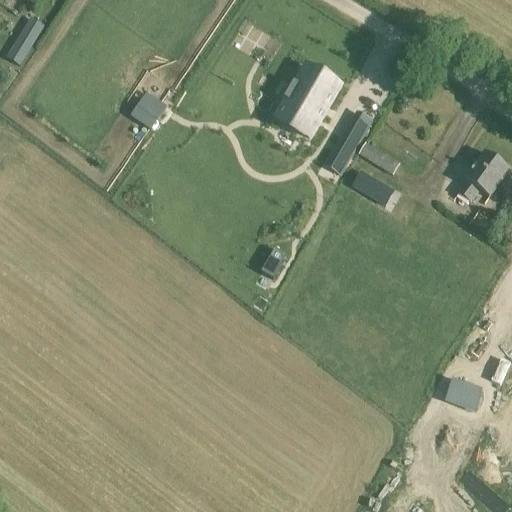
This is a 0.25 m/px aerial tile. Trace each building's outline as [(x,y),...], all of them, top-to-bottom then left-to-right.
[(25,66),(33,43),(19,38),(11,61),(25,66)] [(303,138),(333,89),(303,68),(270,119),(303,138)] [(327,168),(340,176),(372,122),(358,114),(327,168)] [(361,156),(393,176),(400,165),(368,145),(361,156)] [(490,199),(510,172),(486,155),(457,195),(471,205),(480,192),(490,199)] [(361,174),(353,188),(379,203),(387,189),(361,174)] [(471,289),(487,260),(429,227),(393,292),(465,332),(484,297),(471,289)] [(249,301),(261,308),(275,285),(264,277),(249,301)] [(511,294),(491,284),(410,443),(479,478),(511,413),(511,294)]
